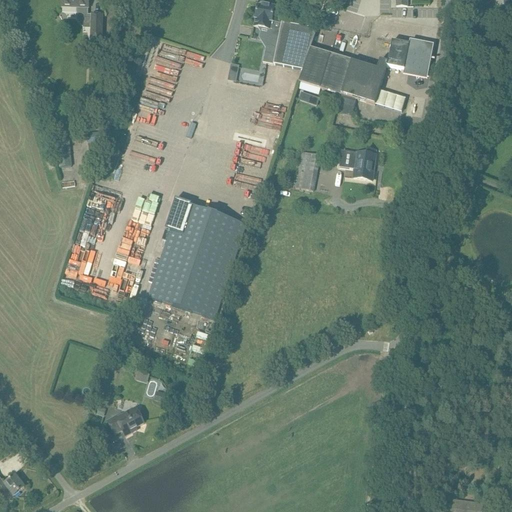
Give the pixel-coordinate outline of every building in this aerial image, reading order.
[(62,0),(62,6),(77,7),(77,19),(90,19),(90,41),(102,41),(103,16),(91,16),(88,16),(88,7),(88,1),(88,0),(62,0)] [(256,20),(254,28),(258,28),(270,31),(272,23),(275,7),(262,4),(262,7),(258,6),(255,20),(256,20)] [(266,48),(263,64),(302,72),(310,50),(317,31),(282,24),(282,25),(272,23),(270,31),(272,31),(269,48),(266,48)] [(433,47),(410,42),(410,46),(405,72),(403,77),(426,81),(433,47)] [(377,71),(385,73),(386,68),(405,72),(410,46),(392,43),(388,65),(379,63),(377,71)] [(299,83),(342,96),(351,64),(352,63),(310,50),(302,72),(299,83)] [(377,71),(351,64),(342,96),(340,102),(355,107),(357,101),(375,107),(379,93),(385,73),(377,71)] [(301,93),(299,99),(305,101),(307,95),(301,93)] [(379,93),(375,107),(400,114),(404,100),(379,93)] [(191,124),(186,138),(191,140),(198,121),(195,120),(193,125),(191,124)] [(88,137),(89,146),(102,145),(101,136),(88,137)] [(59,169),(72,168),(71,161),(69,141),(57,142),(58,162),(59,169)] [(89,146),(90,163),(103,162),(102,145),(89,146)] [(366,156),(352,154),(350,171),(354,171),(353,180),(372,182),(376,157),(375,157),(376,152),(367,151),(366,156)] [(302,153),(299,170),(317,174),(321,157),(302,153)] [(170,233),(148,299),(215,321),(246,226),(191,208),(191,206),(175,201),(165,232),(170,233)] [(90,227),(86,247),(102,250),(106,226),(84,222),(84,226),(90,227)] [(74,257),(95,263),(97,257),(76,251),(74,257)] [(88,295),(96,297),(97,292),(100,292),(100,289),(89,286),(88,295)] [(131,306),(134,293),(111,288),(108,301),(131,306)] [(169,348),(196,351),(198,337),(171,334),(169,348)] [(159,356),(160,349),(154,347),(155,342),(140,339),(138,351),(159,356)] [(160,393),(157,403),(164,405),(166,395),(160,393)] [(98,409),(96,417),(102,419),(104,411),(98,409)] [(107,423),(114,436),(122,432),(125,438),(132,434),(131,432),(144,425),(136,410),(122,417),(121,415),(107,423)] [(5,486),(0,480),(0,492),(7,502),(14,497),(14,498),(25,489),(15,477),(5,486)] [(449,501),(447,511),(482,511),(483,506),(449,501)]
